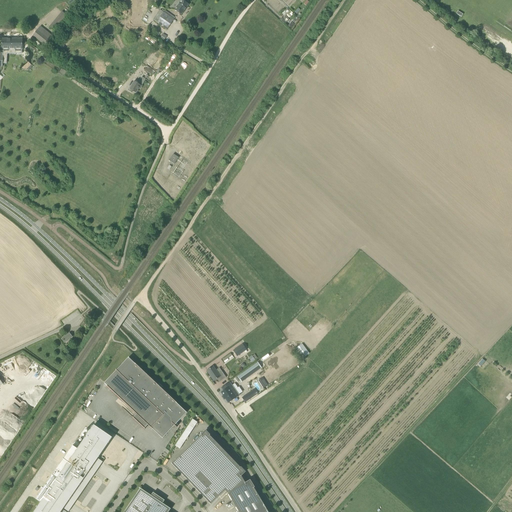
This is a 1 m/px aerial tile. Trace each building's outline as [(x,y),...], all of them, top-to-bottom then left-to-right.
[(181,15),(188,5),(182,0),(175,10),(181,15)] [(153,20),(167,30),(174,19),(164,12),(160,10),(153,20)] [(50,27),(55,31),(68,16),(62,12),(50,27)] [(33,36),(46,46),(53,37),(40,27),(33,36)] [(22,50),(22,44),(22,39),(2,39),(2,49),(9,49),(9,53),(16,53),(16,50),(22,50)] [(164,65),(169,68),(178,56),(173,52),(164,65)] [(153,70),(146,66),(144,70),(151,74),(153,70)] [(128,90),(132,92),(132,91),(136,93),(139,88),(140,89),(146,79),(142,77),(138,84),(134,82),(131,88),(130,88),(128,90)] [(173,154),(169,161),(174,164),(179,158),(173,154)] [(65,342),(72,337),(70,333),(62,339),(63,339),(62,340),(64,342),(65,342)] [(246,350),(242,344),(233,350),(237,356),(246,350)] [(229,358),(232,356),(231,354),(222,360),(224,362),(224,361),(228,359),(229,358)] [(116,371),(104,383),(137,414),(133,418),(144,429),(148,425),(152,429),(162,438),(187,413),(176,403),(177,403),(135,364),(128,358),(116,370),(116,371)] [(260,369),(257,364),(236,378),(240,383),(260,369)] [(219,382),(226,377),(219,368),(216,370),(213,366),(207,371),(214,381),(217,379),(219,382)] [(262,388),(267,385),(263,377),(258,380),(262,388)] [(239,396),(229,383),(222,388),(224,391),(222,393),(229,403),(232,400),(235,398),(239,396)] [(180,449),(197,422),(192,418),(175,446),(180,449)] [(94,425),(34,511),(61,511),(112,438),(94,425)] [(268,511),(254,487),(250,481),(246,483),(241,476),(245,472),(241,468),(209,435),(205,431),(202,435),(172,464),(211,504),(228,488),(231,492),(228,494),(238,511),(268,511)] [(168,511),(171,509),(162,503),(163,501),(156,496),(155,498),(139,488),(140,489),(124,511),(168,511)]
